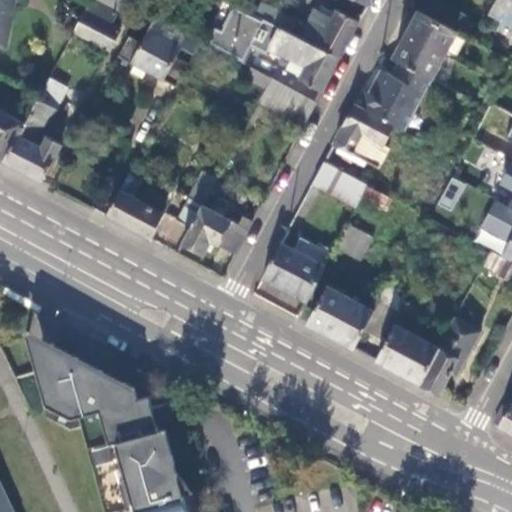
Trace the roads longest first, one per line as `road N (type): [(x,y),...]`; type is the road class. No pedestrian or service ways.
road 1 (residential): [(227,322),(397,3)]
road 2 (secondary): [(207,362),(454,481)]
road 3 (secondary): [(462,450),(227,322)]
road 4 (secondary): [(227,322),(0,201)]
road 5 (secondary): [(0,251),(207,362)]
